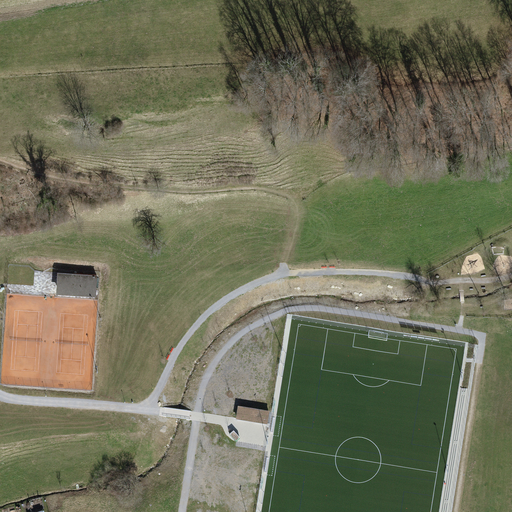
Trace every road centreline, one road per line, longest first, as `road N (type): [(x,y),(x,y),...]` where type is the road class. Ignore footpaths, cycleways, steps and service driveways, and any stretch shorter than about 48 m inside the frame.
road 1 (track): [(182,511),(196,416),(147,409),(193,327),(237,290),(281,270),(439,283),(511,272)]
road 2 (track): [(147,409),(0,394)]
